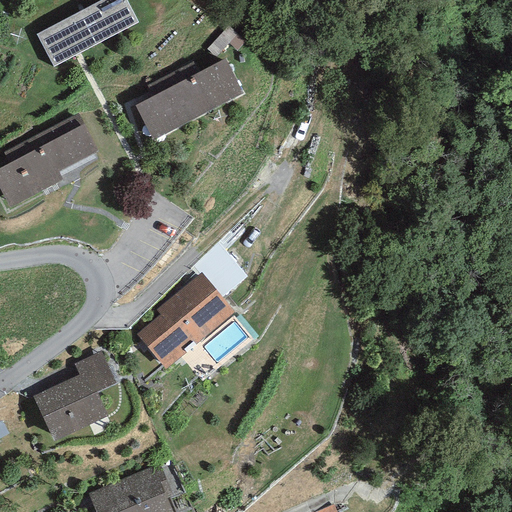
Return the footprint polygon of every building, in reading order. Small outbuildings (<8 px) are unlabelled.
[(126,0),(99,0),(36,33),(53,65),(137,21),(126,0)] [(224,58),(134,105),(153,139),(242,92),(224,58)] [(84,122),(0,165),(0,187),(10,206),(63,178),(59,170),(99,149),(84,122)] [(160,313),(137,333),(166,367),(186,349),(182,344),(191,337),(196,342),(234,309),(201,271),(156,309),(160,313)] [(78,374),(32,395),(53,439),(108,414),(97,390),(117,381),(102,350),(73,363),(78,374)] [(160,463),(89,494),(96,511),(173,511),(160,480),(166,478),(160,463)]
